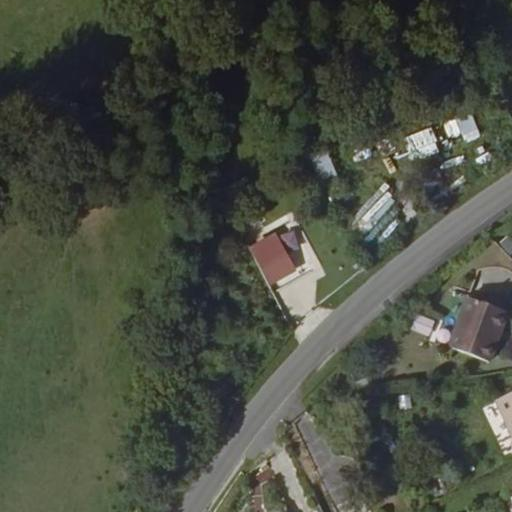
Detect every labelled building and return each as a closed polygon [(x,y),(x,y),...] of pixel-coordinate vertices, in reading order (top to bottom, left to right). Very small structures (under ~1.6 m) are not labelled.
[(403,103),(409,118),(422,112),(416,98),(403,103)] [(404,120),(409,118),(403,103),(397,106),(404,120)] [(413,128),(425,155),(457,142),(450,119),(443,122),(441,117),(413,128)] [(411,161),(425,155),(413,128),(399,133),(411,161)] [(325,147),(308,155),(322,187),(339,180),(325,147)] [(364,202),(360,222),(379,225),(383,206),(364,202)] [(268,281),(287,270),(270,239),(251,251),(268,281)] [(498,348),(507,318),(471,306),(455,357),(497,370),(502,350),(498,348)] [(511,402),(502,407),(511,430),(511,402)]
